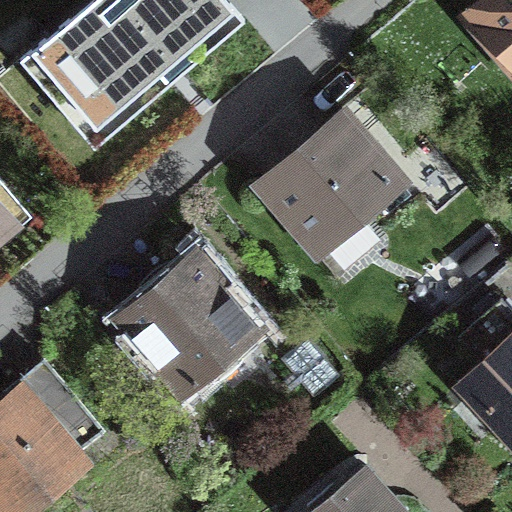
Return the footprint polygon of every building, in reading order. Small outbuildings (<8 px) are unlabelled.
[(82,0),(20,52),(95,142),(245,18),(230,0),(82,0)] [(511,0),(486,0),(472,12),(511,59),(511,0)] [(390,175),(344,121),(271,183),(317,237),(318,235),(339,262),(349,262),(374,241),(375,231),(355,206),(390,175)] [(0,221),(12,212),(0,197),(0,221)] [(193,250),(120,313),(163,363),(173,357),(195,381),(258,327),(193,250)] [(459,380),(511,438),(511,307),(502,296),(461,332),(484,358),(459,380)] [(306,333),(281,354),(293,370),(283,378),(290,387),(301,379),(315,393),(339,372),(306,333)] [(0,484),(15,503),(104,431),(84,407),(96,397),(82,381),(70,391),(43,359),(5,391),(13,400),(0,411),(0,484)] [(316,511),(400,511),(365,470),(316,511)]
